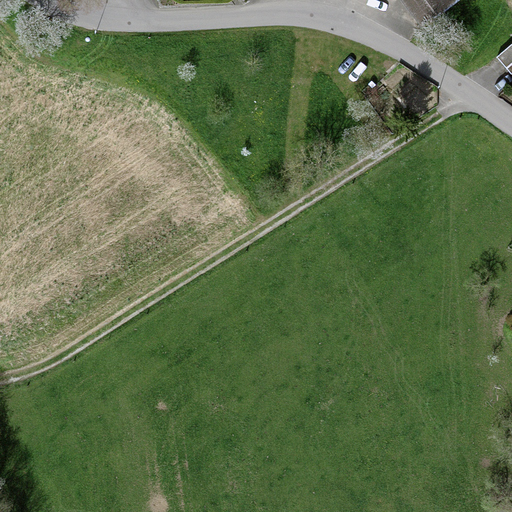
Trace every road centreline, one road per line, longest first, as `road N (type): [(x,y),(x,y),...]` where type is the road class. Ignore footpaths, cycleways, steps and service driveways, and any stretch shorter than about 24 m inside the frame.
road 1 (track): [(0,378),(56,358),(468,92)]
road 2 (unclassified): [(48,0),(123,20),(337,24),(409,54),(511,124)]
